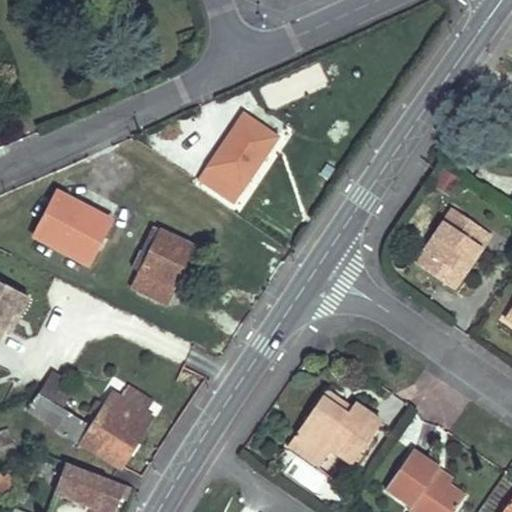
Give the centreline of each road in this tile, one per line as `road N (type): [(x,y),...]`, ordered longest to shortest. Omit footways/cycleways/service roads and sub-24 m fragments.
road 1 (secondary): [(501,0),(318,264)]
road 2 (residential): [(238,63),(0,176)]
road 3 (residential): [(511,389),(318,264)]
road 4 (secondary): [(318,264),(200,444)]
road 5 (residential): [(380,0),(238,63)]
